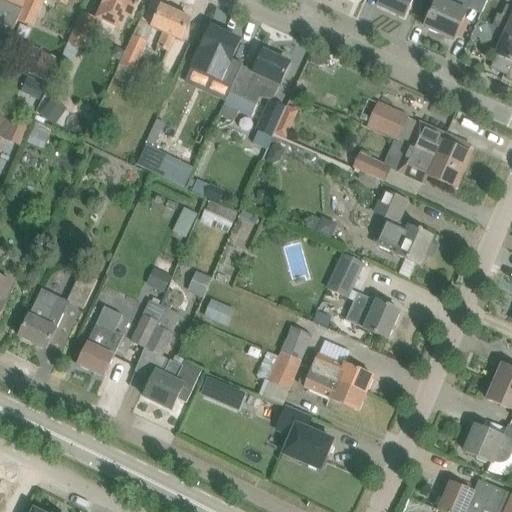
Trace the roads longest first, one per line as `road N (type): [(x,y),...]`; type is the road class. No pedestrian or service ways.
road 1 (residential): [(378,511),(511,201)]
road 2 (residential): [(287,511),(0,373)]
road 3 (residential): [(511,112),(318,22),(273,19),(233,0)]
road 4 (primary): [(202,511),(0,412)]
road 5 (residential): [(120,511),(0,454)]
